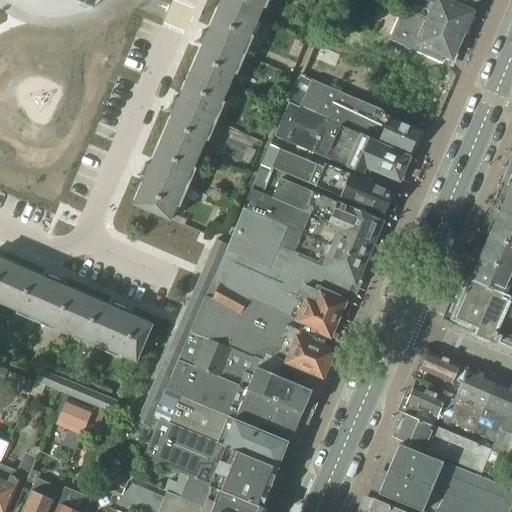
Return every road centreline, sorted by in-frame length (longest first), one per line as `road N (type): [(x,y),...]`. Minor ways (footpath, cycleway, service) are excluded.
road 1 (residential): [(398,321),(511,52)]
road 2 (residential): [(82,240),(186,0)]
road 3 (residential): [(317,511),(398,321)]
road 4 (residential): [(398,321),(511,370)]
